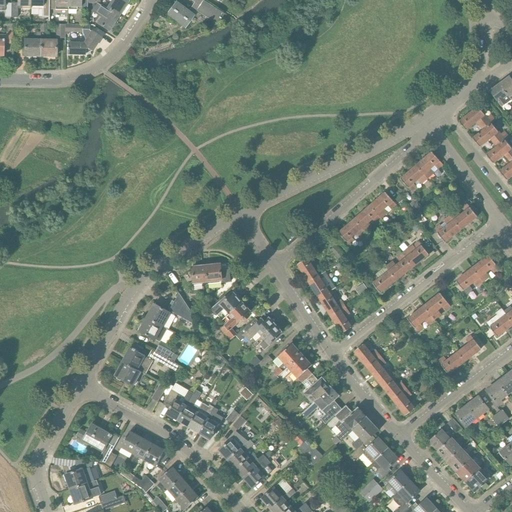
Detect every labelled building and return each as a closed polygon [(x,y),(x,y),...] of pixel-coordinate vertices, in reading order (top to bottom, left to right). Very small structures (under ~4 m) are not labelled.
[(0,0),(0,11),(5,12),(5,18),(11,18),(11,3),(5,3),(5,0),(0,0)] [(21,9),(30,9),(30,0),(17,0),(17,6),(22,7),(21,9)] [(30,0),(30,9),(43,10),(43,0),(30,0)] [(49,0),(49,10),(68,10),(68,0),(49,0)] [(87,10),(87,4),(87,0),(81,0),(68,0),(68,10),(77,10),(77,8),(81,8),(81,10),(87,10)] [(106,8),(118,16),(128,2),(125,0),(109,0),(111,1),(106,8)] [(223,23),(226,18),(223,16),(224,14),(212,6),(203,0),(202,0),(177,0),(176,2),(166,14),(185,29),(195,15),(194,15),(197,11),(217,24),(219,21),(223,23)] [(118,16),(106,8),(97,3),(96,3),(91,10),(101,16),(97,23),(109,31),(118,16)] [(65,32),(65,25),(56,24),(56,38),(65,39),(65,32)] [(65,32),(83,33),(83,25),(65,24),(65,25),(65,32)] [(83,43),(68,42),(68,54),(85,54),(85,55),(92,51),(92,50),(100,37),(91,31),(83,43)] [(0,34),(0,55),(3,56),(3,44),(13,44),(13,32),(6,32),(6,35),(0,34)] [(39,56),(40,39),(40,32),(36,32),(36,39),(24,39),(24,55),(39,56)] [(56,40),(41,39),(40,39),(39,56),(44,56),(44,57),(48,58),(48,56),(56,56),(56,40)] [(511,75),(500,84),(510,98),(511,96),(511,75)] [(511,100),(510,98),(500,84),(490,91),(502,107),(511,100)] [(484,131),(492,124),(496,121),(491,115),(488,118),(485,115),(478,107),(460,122),(466,130),(476,122),(484,131)] [(497,148),(505,140),(510,137),(505,131),(501,134),(499,131),(499,132),(492,124),(484,131),(473,139),(480,147),(490,139),(497,148)] [(510,164),(511,162),(511,148),(505,140),(497,148),(487,156),(493,164),(503,156),(510,164)] [(417,166),(428,179),(435,174),(431,170),(435,166),(438,170),(444,165),(439,161),(440,161),(432,152),(417,166)] [(511,162),(510,164),(500,172),(507,180),(511,175),(511,162)] [(408,188),(412,192),(417,188),(414,184),(418,181),(422,185),(428,179),(417,166),(401,180),(408,188)] [(370,206),(381,219),(397,205),(386,193),(370,206)] [(418,214),(424,209),(415,199),(410,204),(418,214)] [(450,216),(461,230),(477,217),(471,208),(470,208),(467,204),(462,208),(465,212),(460,215),(457,210),(450,216)] [(355,219),(366,232),(372,227),(369,223),(373,220),(377,223),(381,219),(370,206),(355,219)] [(445,242),(461,230),(450,216),(443,221),(447,225),(443,228),(440,225),(434,229),(438,233),(445,242)] [(339,233),(347,242),(350,246),(356,241),(353,238),(357,234),(360,238),(366,232),(355,219),(339,233)] [(402,254),(413,267),(429,255),(422,246),(418,241),(413,246),(412,245),(402,253),(402,254)] [(340,260),(346,256),(337,245),(331,250),(340,260)] [(397,280),(413,267),(402,254),(397,258),(400,262),(396,265),(393,261),(386,267),(389,270),(397,280)] [(309,282),(319,275),(312,264),(316,261),(312,256),(308,259),(307,258),(298,265),(309,282)] [(473,269),(484,283),(490,278),(487,273),(491,270),(493,273),(499,269),(496,265),(489,256),(473,269)] [(208,283),(222,281),(220,264),(206,266),(208,283)] [(194,284),(208,283),(206,266),(192,267),(194,284)] [(456,281),(463,290),(467,295),(473,290),(469,287),(474,284),(477,288),(484,283),(473,269),(456,281)] [(374,284),(373,284),(380,293),(397,280),(389,270),(378,279),(375,275),(370,280),(374,284)] [(320,299),(334,290),(331,284),(326,287),(319,275),(309,282),(320,299)] [(331,316),(346,307),(341,300),(337,303),(334,298),(338,296),(334,290),(320,299),(331,316)] [(228,316),(229,315),(242,303),(233,293),(227,298),(226,296),(211,310),(217,316),(218,316),(222,321),(228,316)] [(425,306),(436,320),(442,316),(438,311),(443,308),(446,311),(451,307),(441,294),(425,306)] [(210,301),(214,305),(218,301),(214,297),(210,301)] [(210,308),(211,308),(214,305),(210,301),(206,304),(208,306),(201,310),(202,313),(210,308)] [(236,335),(237,334),(233,329),(243,319),(245,321),(249,318),(247,315),(250,312),(242,303),(229,315),(232,319),(225,326),(221,330),(230,341),(236,335)] [(147,318),(164,327),(171,314),(159,307),(158,308),(154,306),(147,318)] [(408,319),(415,328),(419,332),(424,328),(421,324),(425,321),(429,326),(436,320),(425,306),(408,319)] [(352,327),(356,324),(353,319),(349,321),(346,317),(351,314),(346,307),(331,316),(342,334),(352,328),(352,327)] [(491,327),(490,328),(497,337),(511,325),(511,321),(507,315),(495,323),(493,319),(487,323),(491,327)] [(144,333),(156,341),(157,340),(161,342),(168,329),(164,327),(147,318),(140,330),(144,332),(144,333)] [(258,333),(262,337),(276,325),(269,318),(265,322),(262,319),(258,322),(255,319),(237,334),(236,335),(241,341),(245,337),(249,341),(258,333)] [(276,325),(262,337),(264,340),(259,345),(265,350),(270,346),(271,345),(270,345),(277,339),(277,340),(278,339),(277,338),(282,332),(276,325)] [(458,352),(465,361),(481,349),(474,340),(471,336),(466,340),(469,344),(458,352)] [(368,368),(381,357),(376,350),(372,354),(369,350),(372,347),(368,341),(364,345),(363,345),(355,351),(368,368)] [(278,377),(302,354),(293,344),(278,357),(284,363),(280,367),(274,373),(278,377)] [(175,362),(178,356),(175,354),(175,353),(160,345),(156,351),(168,358),(175,362)] [(122,362),(138,371),(146,356),(136,351),(136,350),(134,349),(133,350),(130,348),(122,362)] [(165,364),(168,358),(156,351),(153,358),(165,364)] [(442,365),(441,365),(448,374),(465,361),(458,352),(447,360),(444,356),(438,361),(442,365)] [(307,380),(313,374),(308,369),(312,365),(302,354),(278,377),(283,383),(293,374),(297,379),(298,378),(303,383),(307,380)] [(259,364),(262,367),(273,361),(268,355),(261,362),(259,364)] [(252,370),(259,364),(261,362),(257,357),(248,365),(252,370)] [(380,384),(394,373),(389,368),(385,371),(382,367),(387,363),(381,357),(368,368),(380,384)] [(138,371),(122,362),(115,376),(134,387),(142,372),(138,371)] [(393,400),(407,389),(402,382),(397,386),(394,382),(398,378),(394,373),(380,384),(393,400)] [(303,413),(303,414),(331,387),(322,378),(319,381),(313,374),(307,380),(312,386),(304,393),(313,404),(303,413)] [(509,395),(511,393),(511,377),(509,374),(499,382),(509,395)] [(487,391),(494,400),(491,402),(496,408),(504,402),(502,400),(509,395),(499,382),(487,391)] [(152,399),(158,403),(168,386),(161,383),(152,399)] [(342,410),(334,401),(340,396),(332,387),(331,387),(303,414),(307,418),(319,407),(323,411),(326,414),(321,419),(326,424),(335,416),(337,414),(342,410)] [(419,406),(414,400),(411,403),(408,399),(412,395),(407,389),(393,400),(406,416),(415,409),(419,406)] [(167,414),(178,421),(194,393),(189,390),(185,397),(180,394),(180,395),(172,390),(163,405),(170,409),(167,414)] [(189,427),(198,412),(199,409),(194,406),(201,393),(196,390),(194,393),(178,421),(189,427)] [(478,419),(489,410),(479,397),(468,405),(478,419)] [(189,427),(199,433),(215,407),(217,404),(212,401),(210,405),(210,404),(206,410),(203,415),(198,412),(189,427)] [(467,428),(478,419),(468,405),(456,414),(467,428)] [(359,408),(353,413),(346,406),(342,410),(337,414),(335,416),(340,421),(335,425),(341,432),(336,436),(336,437),(332,441),(336,445),(352,430),(367,417),(359,408)] [(210,440),(219,425),(221,423),(214,418),(215,416),(215,417),(219,410),(215,407),(199,433),(210,440)] [(226,419),(231,424),(239,415),(234,410),(226,419)] [(504,424),(510,419),(503,410),(497,414),(504,424)] [(499,428),(504,424),(497,414),(491,418),(499,428)] [(238,429),(240,427),(245,421),(241,417),(234,426),(238,429)] [(286,425),(278,417),(273,421),(281,430),(286,425)] [(357,449),(367,442),(379,431),(367,417),(352,430),(360,438),(353,444),(357,449)] [(297,430),(302,425),(296,419),(291,424),(297,430)] [(457,434),(462,429),(453,419),(448,424),(457,434)] [(110,455),(112,453),(120,436),(113,433),(112,435),(110,434),(92,424),(84,440),(104,451),(104,452),(110,455)] [(429,441),(438,451),(451,439),(442,429),(429,441)] [(228,460),(249,442),(236,430),(231,436),(232,437),(229,440),(230,441),(219,450),(228,460)] [(121,448),(133,454),(142,438),(130,431),(121,448)] [(299,448),(303,453),(311,445),(307,441),(306,441),(299,433),(294,437),(296,440),(297,439),(302,445),(299,448)] [(133,454),(144,461),(153,444),(142,438),(133,454)] [(437,451),(447,462),(461,449),(451,438),(451,439),(438,451),(437,451)] [(372,464),(373,463),(388,449),(378,439),(371,446),(367,442),(357,449),(351,455),(356,461),(363,454),(372,464)] [(236,470),(249,458),(245,453),(248,449),(249,450),(254,444),(251,440),(249,442),(228,460),(236,470)] [(511,465),(511,464),(511,444),(509,440),(498,449),(500,452),(500,451),(511,465)] [(144,461),(156,467),(165,450),(153,444),(144,461)] [(313,465),(323,456),(311,445),(303,453),(307,457),(306,457),(313,465)] [(382,467),(386,471),(398,459),(388,449),(373,463),(379,470),(382,467)] [(447,462),(457,472),(471,459),(461,449),(447,462)] [(112,453),(110,455),(106,463),(111,466),(117,456),(112,453)] [(236,470),(244,479),(267,459),(264,455),(257,460),(253,455),(249,458),(236,470)] [(266,477),(270,473),(266,467),(271,463),(267,459),(244,479),(253,488),(266,477)] [(457,472),(466,482),(480,469),(471,459),(457,472)] [(71,490),(89,483),(84,470),(92,467),(93,462),(77,460),(76,468),(78,468),(78,471),(70,473),(71,475),(66,476),(71,490)] [(158,480),(167,490),(181,477),(173,467),(158,480)] [(120,475),(125,479),(130,473),(124,469),(120,475)] [(480,469),(466,482),(476,492),(490,479),(480,469)] [(395,496),(398,493),(410,481),(400,471),(388,483),(385,486),(389,490),(395,496)] [(142,489),(151,480),(147,476),(142,481),(135,476),(131,482),(142,489)] [(167,490),(176,500),(190,487),(181,477),(167,490)] [(367,496),(370,493),(379,485),(378,484),(374,479),(362,490),(367,496)] [(142,489),(146,493),(155,484),(151,480),(142,489)] [(406,511),(412,506),(408,502),(420,492),(410,481),(398,493),(398,494),(395,496),(393,498),(401,506),(394,511),(406,511)] [(80,502),(94,498),(89,483),(71,490),(75,503),(80,501),(80,502)] [(262,499),(270,508),(287,493),(279,484),(262,499)] [(373,497),(374,498),(383,490),(379,485),(370,493),(373,497)] [(273,511),(285,511),(292,507),(287,501),(296,493),(299,490),(295,486),(287,493),(270,508),(273,511)] [(176,500),(185,510),(199,497),(190,487),(176,500)] [(101,504),(117,498),(115,491),(99,497),(101,504)] [(104,511),(126,503),(126,501),(124,496),(117,498),(101,504),(103,510),(104,510),(104,511)] [(158,507),(163,503),(158,497),(153,501),(158,507)] [(329,507),(333,511),(344,503),(340,498),(329,507)] [(433,511),(437,510),(427,499),(415,510),(412,506),(406,511),(433,511)] [(304,511),(309,508),(306,503),(296,511),(292,507),(285,511),(304,511)] [(335,511),(345,511),(349,509),(345,503),(335,511)]
